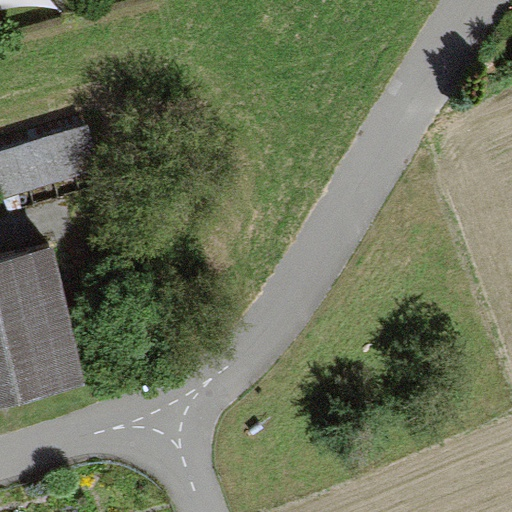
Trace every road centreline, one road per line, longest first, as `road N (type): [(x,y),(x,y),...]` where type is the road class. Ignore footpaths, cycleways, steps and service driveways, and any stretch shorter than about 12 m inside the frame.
road 1 (residential): [(463,0),(293,294),(168,414)]
road 2 (residential): [(168,414),(0,456)]
